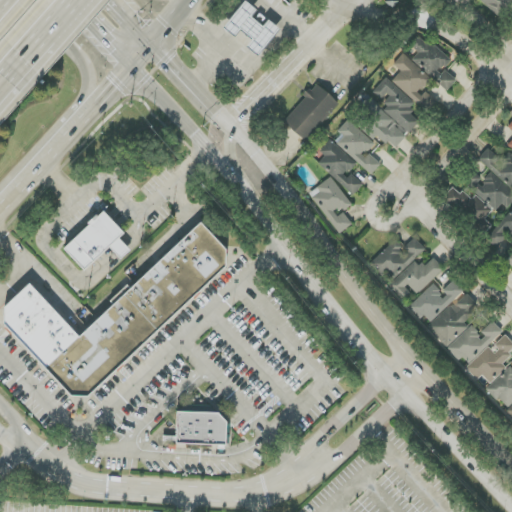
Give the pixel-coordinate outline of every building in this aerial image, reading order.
[(511,0),(479,0),(499,18),(511,2),(511,0)] [(227,19),(226,30),(233,36),(242,33),(253,41),(252,51),(261,59),(269,57),(271,45),(281,42),(283,31),(274,24),(266,27),(256,20),(256,9),(248,2),(239,5),(237,16),(227,19)] [(447,92),(456,83),(442,70),(450,62),(420,35),(410,46),(418,53),(412,60),(447,92)] [(431,82),(403,54),(393,64),(401,72),(392,81),(387,77),(373,92),(382,102),(379,104),(409,133),(419,123),(414,118),(433,99),(424,89),(431,82)] [(283,121),(305,142),(340,105),(318,84),(283,121)] [(394,150),(408,135),(369,101),(362,109),(370,117),(364,124),(394,150)] [(374,143),(348,120),(338,132),(342,136),(335,143),(370,174),(378,165),(365,154),(374,143)] [(356,164),(331,140),(320,152),(325,157),(319,163),(353,196),(362,186),(347,173),(356,164)] [(511,155),(508,152),(501,160),(489,148),(478,159),(492,172),(481,184),(475,178),(471,183),(475,187),(473,189),(501,215),(511,202),(511,155)] [(309,194),(340,234),(352,225),(343,212),(352,205),(331,177),(309,194)] [(444,198),(481,236),(492,226),(484,218),(491,212),(476,196),(470,201),(456,187),(444,198)] [(511,210),(486,239),(496,247),(508,234),(511,238),(511,210)] [(124,233),(104,212),(63,249),(85,271),(110,248),(121,261),(131,251),(119,239),(124,233)] [(33,286),(9,309),(8,325),(74,397),(92,398),(228,269),(230,251),(204,225),(83,339),(33,286)] [(396,240),(371,263),(389,284),(426,250),(415,238),(404,248),(396,240)] [(444,269),(434,258),(423,268),(416,260),(389,286),(402,300),(413,290),(417,295),(444,269)] [(441,293),(434,285),(409,307),(420,320),(424,316),(430,323),(464,291),(454,281),(441,293)] [(446,348),(468,327),(464,323),(480,308),(466,293),(428,328),(446,348)] [(449,347),(467,366),(503,333),(493,322),(480,334),(472,326),(449,347)] [(488,348),(466,369),(477,381),(483,375),(490,384),(507,369),(501,363),(511,353),(511,342),(507,337),(491,351),(488,348)] [(511,369),(510,367),(487,389),(507,410),(511,404),(511,369)] [(179,444),(229,446),(230,424),(222,414),(180,412),(179,444)]
